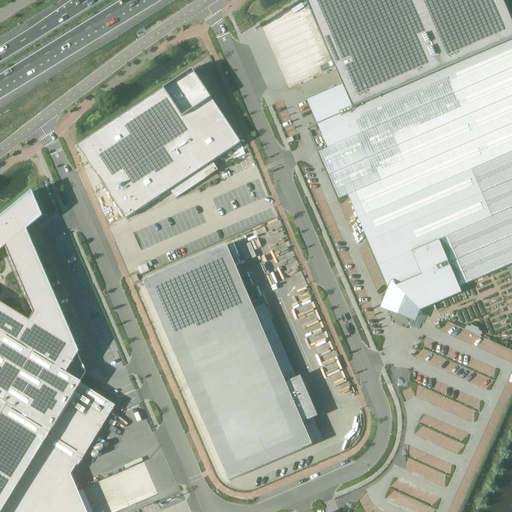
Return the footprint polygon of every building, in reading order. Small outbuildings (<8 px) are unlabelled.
[(306,0),(343,84),(314,97),(334,145),(328,148),(319,152),(339,200),(348,196),(355,193),(359,203),(395,287),(389,303),(395,306),(395,308),(395,310),(396,312),(398,313),(400,314),(402,314),(404,314),(406,312),(407,310),(413,313),(416,306),(460,288),(499,271),(511,265),(511,22),(502,0),(306,0)] [(78,146),(78,147),(126,220),(127,219),(170,190),(171,190),(187,179),(193,188),(218,171),(213,162),(241,143),(193,70),(113,123),(78,146)] [(0,511),(87,511),(71,475),(114,406),(79,385),(80,385),(78,384),(85,374),(50,292),(26,236),(24,231),(33,224),(40,218),(37,210),(36,211),(29,193),(0,217),(0,511)] [(227,245),(143,281),(229,481),(313,445),(303,424),(314,419),(319,417),(301,376),(297,378),(286,383),(254,309),(227,245)] [(146,264),(137,268),(140,275),(149,271),(146,264)] [(416,339),(410,350),(415,352),(420,341),(416,339)]
